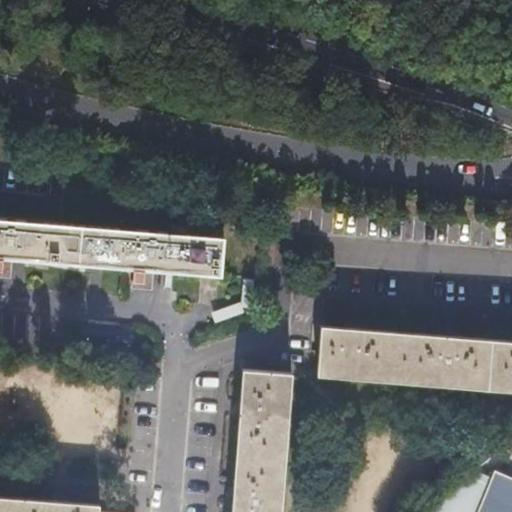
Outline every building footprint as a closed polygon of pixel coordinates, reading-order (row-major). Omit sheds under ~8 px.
[(0,219),(0,256),(219,276),(222,237),(0,219)] [(511,340),(320,325),(316,374),(511,389),(511,340)] [(280,511),(292,373),(242,369),(230,511),(280,511)] [(429,511),(511,511),(511,482),(493,475),(491,483),(477,478),(429,511)] [(98,511),(99,504),(0,496),(0,511),(98,511)]
